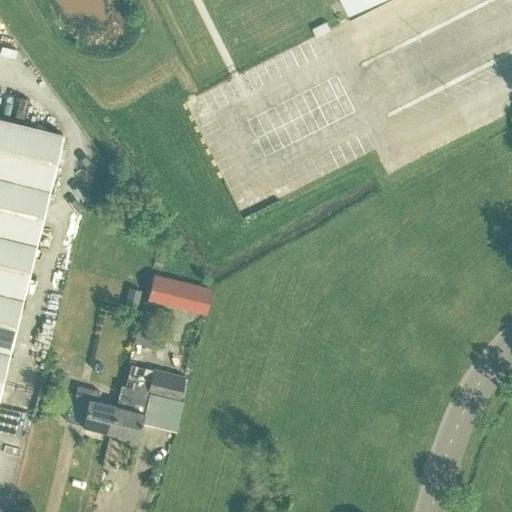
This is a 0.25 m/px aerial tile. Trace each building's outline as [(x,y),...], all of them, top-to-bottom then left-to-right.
[(347,0),(354,13),(378,0),(347,0)] [(0,386),(62,133),(0,117),(0,386)] [(287,138),(299,138),(299,118),(277,118),(277,146),(287,146),(287,138)] [(157,276),(154,304),(216,310),(219,282),(157,276)] [(137,341),(160,347),(163,335),(139,330),(137,341)] [(116,404),(109,431),(137,438),(143,415),(173,423),(184,376),(130,362),(124,385),(121,384),(116,404)] [(96,400),(99,390),(77,385),(74,396),(70,395),(64,420),(109,431),(116,404),(96,400)]
